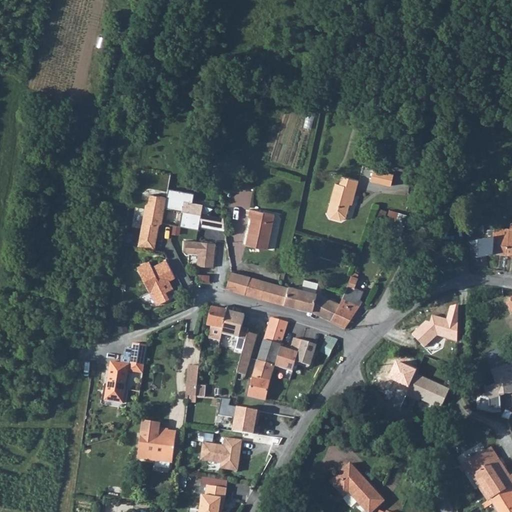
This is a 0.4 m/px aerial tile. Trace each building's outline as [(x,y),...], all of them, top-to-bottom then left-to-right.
[(372,182),(392,187),(395,176),(375,171),(372,182)] [(328,212),(331,219),(340,221),(347,218),(350,208),(348,207),(349,204),(352,205),(359,182),(343,176),(340,185),(336,184),(328,212)] [(194,194),(169,190),(166,207),(182,210),(179,227),(199,230),(203,205),(192,203),(194,194)] [(145,205),(137,246),(154,250),(158,225),(161,223),(163,213),(166,198),(150,195),(148,203),(145,205)] [(245,245),(266,250),(274,215),(250,209),(248,217),(251,218),(245,245)] [(469,241),(473,259),(476,259),(477,262),(486,259),(486,255),(493,253),(506,255),(509,230),(509,229),(494,228),(494,231),(487,231),(488,237),(478,239),(469,241)] [(191,242),(186,241),(185,251),(188,253),(198,254),(197,266),(213,268),(216,244),(199,242),(197,242),(195,242),(191,242)] [(138,269),(152,295),(158,292),(155,286),(160,283),(161,286),(175,278),(166,261),(152,269),(149,264),(138,269)] [(305,279),(308,267),(301,265),(298,277),(305,279)] [(225,288),(245,294),(251,278),(231,272),(225,288)] [(347,287),(351,289),(357,278),(351,275),(347,287)] [(245,294),(284,305),(288,288),(282,286),(251,278),(245,294)] [(284,305),(297,308),(302,290),(303,287),(299,286),(298,289),(288,287),(288,288),(284,305)] [(345,293),(359,300),(360,297),(360,293),(351,289),(347,287),(345,293)] [(297,308),(313,312),(331,320),(339,305),(318,295),(302,290),(297,308)] [(127,311),(139,310),(138,293),(126,294),(127,311)] [(331,320),(344,326),(362,302),(359,300),(345,293),(339,305),(331,320)] [(423,319),(410,333),(423,346),(435,334),(457,341),(457,323),(458,306),(450,307),(447,319),(430,314),(428,321),(423,319)] [(227,312),(212,308),(208,325),(212,326),(209,336),(221,339),(223,329),(226,315),(227,312)] [(223,329),(247,335),(247,334),(251,317),(245,316),(235,313),(227,312),(226,315),(223,329)] [(264,340),(281,345),(288,323),(272,318),(270,322),(264,340)] [(239,364),(240,364),(249,366),(257,337),(247,334),(247,335),(239,364)] [(329,356),(338,339),(331,336),(329,342),(325,340),(320,351),(329,356)] [(253,375),(271,379),(274,369),(280,348),(281,345),(264,340),(255,368),(253,375)] [(293,363),(300,342),(292,340),(289,352),(280,348),(274,369),(290,373),(293,363)] [(314,346),(300,342),(293,363),(307,368),(314,346)] [(118,363),(111,362),(104,402),(121,405),(126,372),(141,374),(146,345),(133,343),(132,349),(124,348),(123,356),(120,356),(118,363)] [(416,368),(393,359),(386,377),(397,381),(395,388),(405,392),(403,395),(418,401),(419,398),(440,407),(448,386),(414,373),(416,368)] [(511,375),(510,361),(489,369),(494,382),(483,386),(487,399),(511,390),(511,375)] [(189,395),(191,396),(196,396),(199,365),(190,364),(187,395),(189,395)] [(249,366),(240,364),(237,373),(246,375),(248,367),(249,366)] [(248,395),(265,399),(271,379),(253,375),(248,395)] [(258,410),(226,405),(227,399),(219,398),(217,414),(230,416),(228,430),(257,434),(258,425),(256,424),(258,410)] [(138,459),(173,464),(177,433),(169,432),(169,430),(161,429),(161,424),(143,421),(138,459)] [(241,449),(242,441),(225,438),(224,446),(203,442),(200,460),(221,463),(220,468),(237,471),(239,460),(237,460),(239,449),(241,449)] [(460,466),(462,471),(470,467),(490,499),(510,487),(511,486),(511,481),(506,473),(497,459),(486,443),(483,446),(485,450),(481,453),(460,466)] [(330,480),(344,495),(349,491),(367,511),(370,511),(384,499),(350,462),(330,480)] [(221,511),(222,509),(223,510),(227,489),(207,486),(205,496),(202,495),(199,511),(221,511)] [(490,499),(491,499),(499,511),(511,511),(511,490),(510,487),(490,499)] [(126,491),(125,499),(136,501),(137,501),(139,493),(126,491)]
